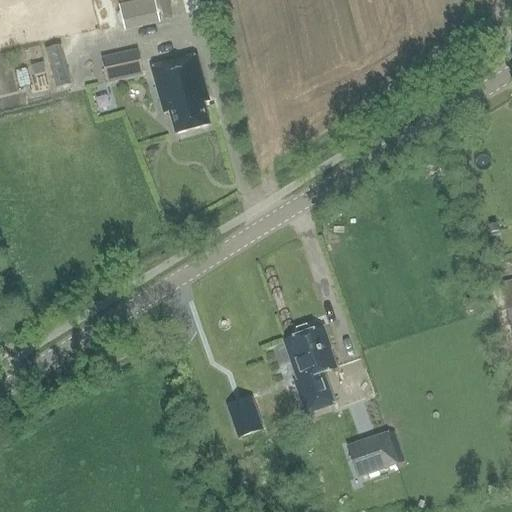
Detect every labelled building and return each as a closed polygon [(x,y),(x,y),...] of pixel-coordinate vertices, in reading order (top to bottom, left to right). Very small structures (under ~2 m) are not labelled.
[(154,0),(147,0),(119,7),(125,32),(160,23),(154,0)] [(45,50),(56,89),(71,85),(61,46),(45,50)] [(143,76),(137,52),(137,51),(101,59),(107,85),(143,76)] [(197,56),(165,64),(150,68),(151,72),(164,116),(168,114),(174,136),(210,126),(204,104),(210,103),(197,56)] [(511,281),(500,284),(511,332),(511,281)] [(295,332),(297,337),(288,340),(293,355),(292,358),(295,367),(298,369),(302,380),(295,382),(306,415),(335,405),(324,373),(334,370),(328,350),(331,349),(323,328),(312,332),(310,327),(307,325),(296,329),(295,332)] [(251,399),(227,408),(237,439),(262,431),(251,399)] [(390,437),(349,452),(359,482),(401,467),(390,437)]
